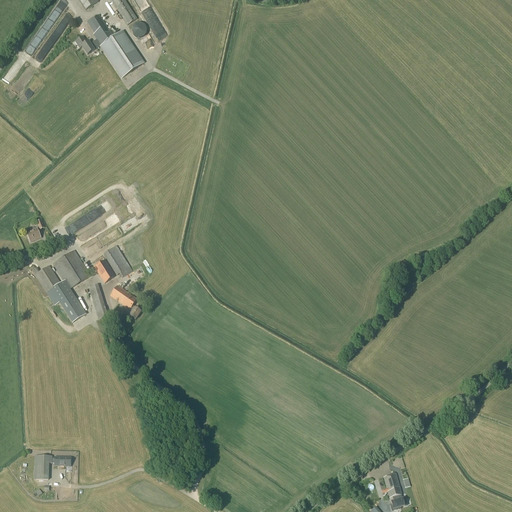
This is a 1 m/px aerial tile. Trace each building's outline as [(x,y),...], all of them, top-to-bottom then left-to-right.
[(78,0),(86,11),(98,2),(96,0),(78,0)] [(110,0),(127,26),(137,20),(124,0),(110,0)] [(110,33),(107,28),(99,16),(87,23),(95,35),(94,35),(97,40),(90,45),(89,42),(87,43),(83,37),(75,42),(80,49),(82,48),(87,56),(95,51),(94,51),(100,47),(121,80),(145,64),(123,31),(114,37),(111,32),(110,33)] [(139,39),(140,39),(141,38),(142,38),(143,37),(144,36),(145,35),(145,34),(146,33),(146,32),(146,31),(145,29),(145,28),(144,27),(143,26),(142,26),(141,25),(140,25),(139,25),(137,25),(136,25),(135,26),(134,26),(133,27),(133,28),(132,29),(132,31),(132,32),(132,33),(132,34),(133,35),(133,36),(134,37),(135,38),(136,38),(137,39),(139,39)] [(32,54),(45,37),(39,33),(26,50),(32,54)] [(152,38),(145,42),(148,47),(155,43),(152,38)] [(10,84),(22,65),(15,60),(3,79),(10,84)] [(40,231),(45,229),(41,221),(36,223),(40,231)] [(36,241),(41,239),(37,230),(26,234),(30,242),(36,239),(36,241)] [(122,279),(133,272),(116,246),(111,250),(104,255),(117,276),(119,275),(122,279)] [(49,267),(39,274),(36,269),(32,271),(54,306),(59,303),(72,324),(86,315),(70,290),(91,277),(74,251),(53,265),(64,282),(60,284),(49,267)] [(105,284),(115,277),(105,261),(94,268),(105,284)] [(108,317),(99,290),(98,285),(88,289),(89,292),(90,291),(99,320),(108,317)] [(137,310),(133,307),(137,301),(117,287),(110,297),(130,311),(132,312),(130,316),(136,321),(141,313),(143,310),(139,308),(137,310)] [(106,336),(110,354),(116,353),(114,346),(117,345),(115,334),(106,336)] [(55,459),(52,459),(52,457),(35,457),(34,480),(48,481),(49,464),(52,464),(52,463),(55,463),(55,466),(66,467),(71,467),(71,458),(55,458),(55,459)] [(401,495),(396,475),(384,478),(387,490),(381,491),(382,494),(388,493),(390,499),(394,498),(395,501),(391,503),(392,506),(391,506),(392,511),(401,509),(401,507),(407,505),(406,501),(405,499),(406,499),(405,497),(401,498),(401,496),(401,495)]
